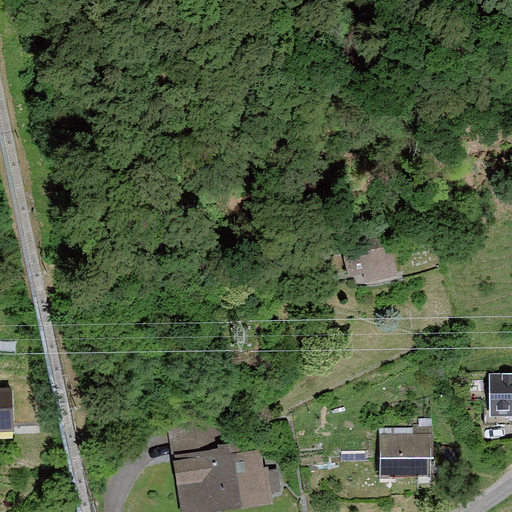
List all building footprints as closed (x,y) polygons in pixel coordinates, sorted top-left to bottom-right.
[(400,252),(346,260),(350,290),(405,282),(400,252)] [(511,375),(490,375),(489,417),(511,417),(511,375)] [(10,390),(0,390),(0,431),(12,430),(10,390)] [(437,433),(385,432),(384,482),(437,482),(437,433)] [(254,511),(250,450),(173,455),(177,511),(254,511)]
